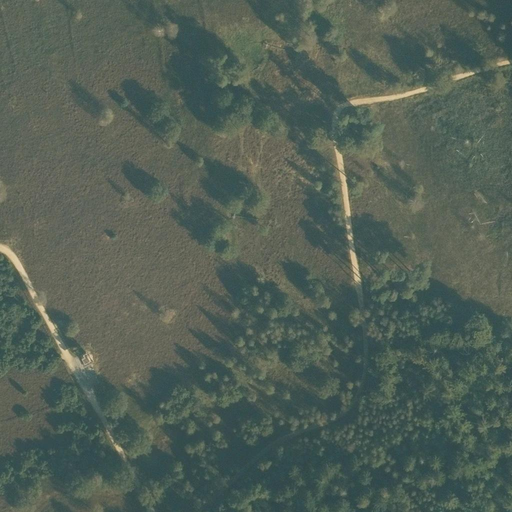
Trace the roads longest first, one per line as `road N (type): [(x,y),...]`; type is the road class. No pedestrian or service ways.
road 1 (track): [(196,511),(272,443),(348,408),(363,380),(335,110),(511,61)]
road 2 (track): [(150,511),(13,256),(0,247)]
